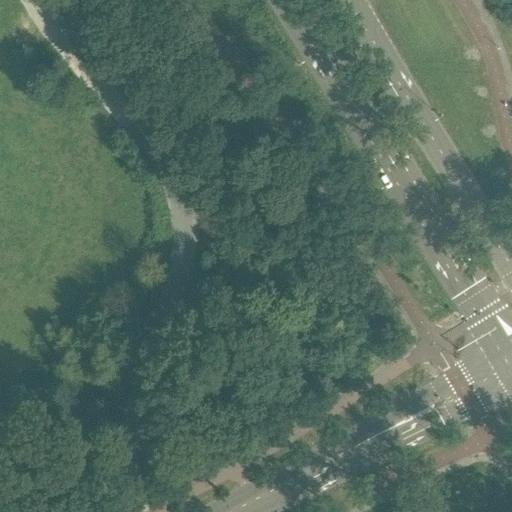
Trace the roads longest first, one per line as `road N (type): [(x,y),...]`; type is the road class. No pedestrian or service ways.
road 1 (primary): [(282,0),(509,362)]
road 2 (primary): [(511,263),(342,0)]
road 3 (tertiary): [(240,511),(509,362)]
